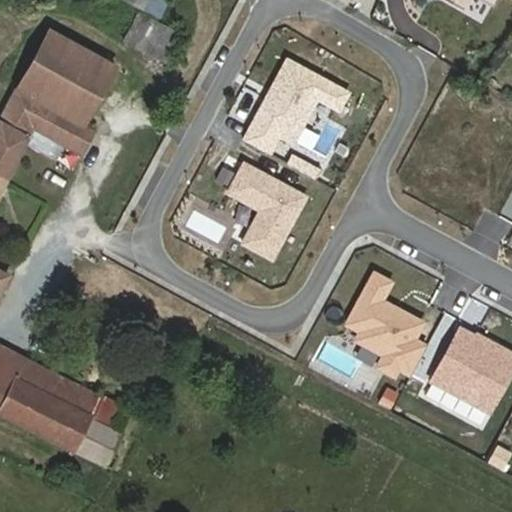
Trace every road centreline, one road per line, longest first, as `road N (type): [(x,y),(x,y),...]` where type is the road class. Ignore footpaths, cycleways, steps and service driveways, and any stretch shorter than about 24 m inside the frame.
road 1 (residential): [(268,0),(147,230),(152,261),(263,323),(301,314),(363,202)]
road 2 (residential): [(363,202),(415,83),(391,52),(300,0)]
road 3 (unknown): [(147,230),(101,229),(66,207),(10,324)]
road 4 (residential): [(363,202),(511,281)]
